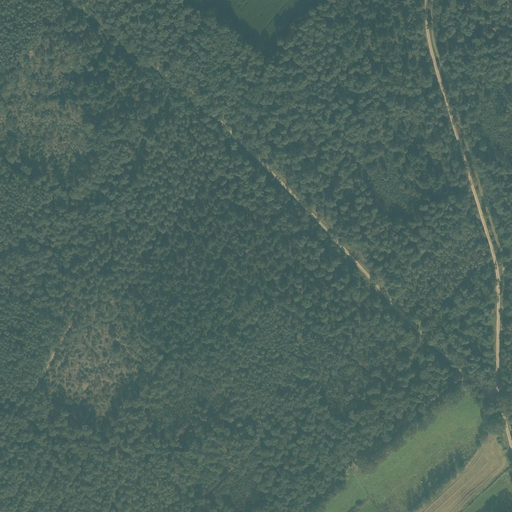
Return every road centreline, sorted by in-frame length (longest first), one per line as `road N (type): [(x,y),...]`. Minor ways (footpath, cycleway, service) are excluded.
road 1 (track): [(427,0),(430,41),(496,256),(497,398)]
road 2 (track): [(463,370),(233,135)]
road 3 (track): [(334,481),(102,299)]
road 4 (track): [(102,299),(122,291),(233,135)]
road 5 (track): [(218,119),(72,0)]
road 6 (track): [(346,0),(317,26),(282,82),(231,103),(218,119)]
road 7 (track): [(334,481),(463,370)]
road 8 (track): [(0,448),(72,325)]
